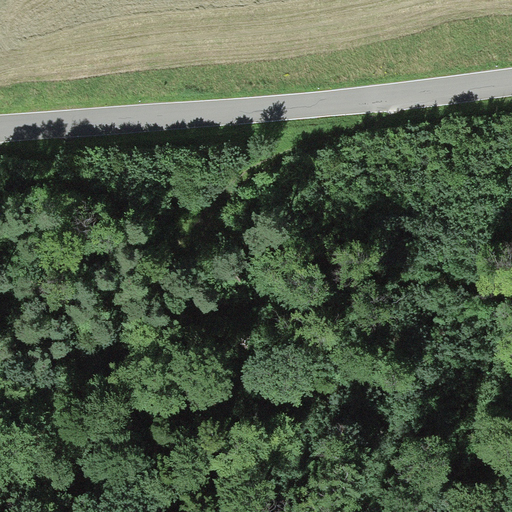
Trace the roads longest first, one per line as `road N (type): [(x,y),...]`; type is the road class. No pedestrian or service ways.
road 1 (track): [(15,130),(120,198),(271,252),(511,295)]
road 2 (tertiary): [(0,132),(511,81)]
road 3 (track): [(413,93),(258,171),(181,255),(0,385)]
